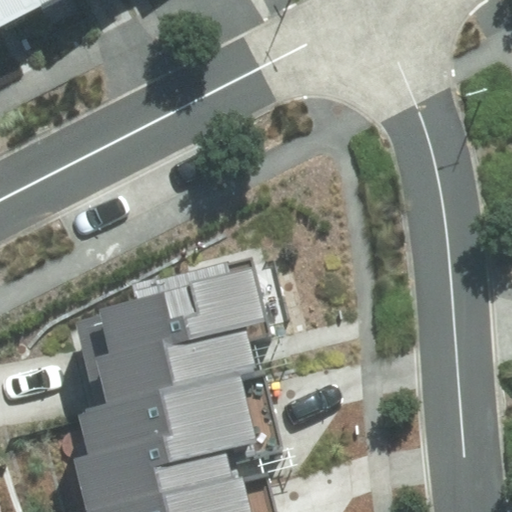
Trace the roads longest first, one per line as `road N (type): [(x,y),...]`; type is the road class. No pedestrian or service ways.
road 1 (residential): [(372,9),(419,114),(439,194),(472,511)]
road 2 (residential): [(372,9),(0,202)]
